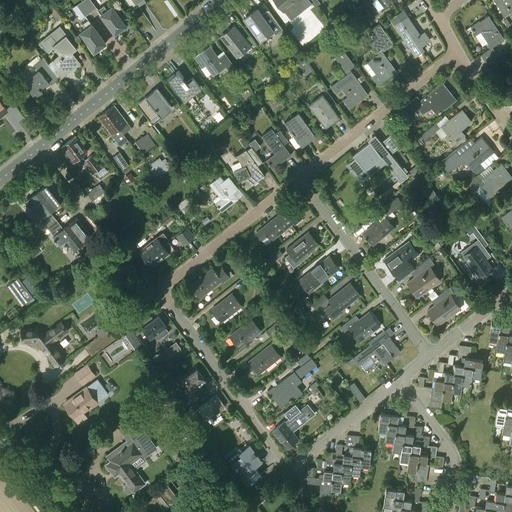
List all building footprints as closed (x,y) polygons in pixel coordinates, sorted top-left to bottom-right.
[(39,14),(43,11),(47,8),(40,0),(32,7),(33,8),(29,12),(28,11),(18,19),(23,25),(33,16),(33,17),(38,13),(39,14)] [(91,12),(82,0),(77,4),(85,16),(91,12)] [(91,0),(82,0),(91,12),(97,7),(91,0)] [(312,3),(309,0),(274,0),(284,11),(285,11),(291,19),(312,3)] [(355,9),(361,4),(357,0),(347,0),(349,1),(348,2),(352,8),(353,7),(355,9)] [(511,0),(494,0),(505,16),(510,13),(511,13),(511,15),(511,14),(511,0)] [(52,4),(47,8),(43,11),(46,15),(51,12),(57,20),(62,17),(52,4)] [(104,5),(97,10),(115,33),(120,30),(121,31),(129,26),(122,16),(120,17),(112,6),(108,10),(104,5)] [(244,17),(260,40),(273,31),(275,34),(282,29),(268,10),(262,15),(257,8),(244,17)] [(481,55),(488,65),(498,57),(492,47),(504,39),(488,15),(471,27),(476,35),(481,31),(491,48),(481,55)] [(407,16),(394,24),(415,55),(423,50),(421,46),(429,40),(424,33),(420,36),(407,16)] [(89,43),(87,45),(94,55),(102,49),(101,47),(106,43),(88,19),(82,24),(85,29),(81,32),(89,43)] [(378,85),(397,71),(380,48),(381,48),(377,41),(387,34),(380,23),(372,28),(376,34),(379,37),(373,41),(371,43),(378,54),(367,61),(368,62),(364,65),(378,85)] [(60,55),(48,64),(53,71),(59,79),(80,63),(68,49),(74,44),(59,26),(40,41),(48,51),(54,46),(60,55)] [(234,26),(221,36),(237,57),(250,46),(234,26)] [(328,26),(320,32),(324,37),(332,31),(328,26)] [(250,36),(246,38),(253,47),(256,45),(250,36)] [(335,57),(347,74),(331,85),(336,93),(342,89),(347,96),(343,99),(349,108),(368,94),(351,71),(350,69),(355,66),(340,45),(333,50),(337,55),(335,57)] [(210,46),(195,57),(202,67),(206,64),(213,74),(226,65),(231,72),(236,68),(225,53),(218,57),(210,46)] [(33,74),(23,82),(36,97),(43,91),(41,89),(49,82),(45,77),(53,71),(48,64),(43,57),(39,60),(37,56),(31,60),(38,69),(33,74)] [(302,58),(298,61),(302,68),(307,64),(302,58)] [(184,76),(179,70),(168,79),(181,95),(187,90),(191,96),(202,87),(193,77),(187,81),(183,76),(184,76)] [(417,96),(403,107),(409,114),(418,107),(422,112),(432,107),(437,114),(444,108),(445,109),(456,100),(442,83),(421,100),(417,96)] [(157,87),(137,103),(153,124),(173,107),(157,87)] [(309,105),(325,127),(339,117),(322,94),(309,105)] [(256,113),(263,109),(259,103),(252,108),(256,113)] [(107,110),(124,133),(132,128),(114,105),(107,110)] [(236,111),(233,107),(227,111),(230,116),(236,111)] [(124,133),(107,110),(98,117),(115,140),(124,133)] [(462,110),(441,126),(446,133),(448,131),(456,141),(464,135),(461,130),(471,121),(462,110)] [(298,112),(284,122),(302,147),(316,137),(298,112)] [(401,125),(393,116),(387,121),(395,130),(401,125)] [(441,128),(436,122),(420,135),(425,141),(441,128)] [(280,129),(275,132),(272,128),(262,135),(275,153),(266,160),(268,162),(268,163),(269,165),(270,164),(273,168),(291,155),(283,144),(288,141),(280,129)] [(148,132),(135,141),(143,153),(163,139),(159,132),(157,133),(152,138),(148,132)] [(381,157),(397,176),(405,171),(391,154),(401,145),(392,134),(381,142),(377,136),(353,155),(365,170),(381,157)] [(77,153),(80,156),(87,151),(76,136),(68,141),(77,153)] [(465,162),(476,175),(484,168),(480,163),(493,152),(481,137),(460,155),(455,150),(440,162),(448,172),(465,162)] [(414,150),(420,146),(415,140),(410,144),(414,150)] [(68,141),(62,146),(74,162),(76,160),(77,161),(84,165),(87,163),(95,173),(96,172),(100,177),(107,171),(104,166),(101,168),(92,155),(85,160),(81,158),(80,156),(77,153),(68,141)] [(262,162),(251,146),(248,142),(243,145),(246,149),(236,156),(243,166),(233,171),(235,174),(236,174),(239,181),(241,181),(242,183),(243,185),(244,185),(246,189),(265,176),(258,165),(262,162)] [(113,156),(122,169),(129,165),(120,152),(113,156)] [(153,167),(149,170),(154,176),(154,177),(163,170),(164,172),(171,167),(165,159),(162,161),(161,158),(152,165),(153,167)] [(49,163),(42,169),(46,174),(53,169),(49,163)] [(476,177),(466,184),(473,193),(481,187),(491,199),(497,195),(495,193),(511,179),(511,177),(501,164),(482,179),(480,182),(476,177)] [(412,176),(416,173),(412,168),(408,172),(412,176)] [(228,178),(223,181),(220,176),(211,183),(223,198),(217,203),(218,205),(217,206),(218,208),(219,207),(222,210),(237,198),(231,191),(236,187),(228,178)] [(56,219),(50,211),(63,201),(48,183),(26,201),(27,203),(26,204),(28,206),(29,205),(32,209),(38,204),(46,214),(40,219),(47,227),(56,219)] [(87,193),(93,200),(105,191),(100,184),(92,189),(88,193),(87,193)] [(436,196),(427,186),(422,190),(430,200),(436,196)] [(398,197),(383,209),(387,215),(397,207),(398,209),(404,204),(398,197)] [(178,205),(183,211),(191,204),(187,198),(178,205)] [(511,209),(502,217),(507,223),(509,221),(511,223),(511,204),(509,207),(511,209)] [(293,209),(287,214),(284,210),(256,233),(261,239),(267,234),(272,240),(293,223),(294,225),(301,219),(293,209)] [(477,227),(488,217),(484,212),(472,221),(477,227)] [(173,218),(169,213),(160,220),(164,225),(173,218)] [(384,215),(363,233),(373,245),(394,227),(384,215)] [(47,227),(54,236),(53,236),(55,238),(54,239),(56,241),(57,240),(60,244),(66,239),(74,249),(91,236),(76,218),(64,228),(56,219),(47,227)] [(177,236),(181,241),(185,237),(188,241),(194,236),(187,228),(177,236)] [(308,232),(287,249),(296,261),(318,244),(308,232)] [(145,258),(167,241),(162,233),(139,250),(145,258)] [(480,240),(484,247),(488,244),(483,237),(480,240)] [(474,246),(463,255),(467,260),(464,262),(478,281),(485,276),(484,274),(489,270),(489,271),(491,270),(490,269),(492,268),(480,252),(485,248),(477,238),(472,242),(474,246)] [(167,241),(145,258),(151,266),(171,251),(174,249),(167,241)] [(409,274),(414,270),(415,269),(406,257),(411,253),(414,257),(418,253),(409,241),(384,259),(394,273),(402,266),(409,274)] [(441,247),(439,243),(437,241),(432,245),(436,250),(441,247)] [(270,264),(283,254),(279,249),(267,259),(270,264)] [(329,256),(299,280),(304,286),(311,281),(315,287),(339,268),(329,256)] [(415,269),(414,270),(418,275),(407,282),(418,297),(440,281),(430,267),(434,264),(429,257),(415,269)] [(222,267),(216,272),(213,268),(191,285),(200,297),(221,280),(223,282),(230,277),(222,267)] [(258,274),(254,269),(244,277),(248,282),(258,274)] [(153,282),(159,276),(155,271),(148,276),(153,282)] [(19,277),(8,285),(23,304),(33,297),(19,277)] [(332,304),(326,309),(334,319),(340,314),(338,312),(360,295),(350,283),(329,300),(332,304)] [(279,300),(291,292),(285,284),(274,292),(279,300)] [(461,308),(450,294),(454,292),(450,287),(435,297),(438,303),(428,310),(438,325),(461,308)] [(212,309),(221,321),(242,305),(232,293),(212,309)] [(324,293),(311,304),(315,309),(328,298),(324,293)] [(299,303),(291,309),(295,315),(303,309),(299,303)] [(369,311),(357,321),(353,316),(340,326),(344,331),(349,327),(359,341),(380,326),(369,311)] [(143,319),(131,327),(139,338),(146,332),(150,338),(157,333),(161,338),(169,332),(165,327),(166,326),(158,315),(147,324),(143,319)] [(507,317),(495,316),(494,322),(506,324),(507,317)] [(494,322),(491,322),(488,340),(497,341),(499,331),(508,333),(510,325),(511,325),(511,318),(507,317),(506,324),(494,322)] [(252,318),(230,336),(239,348),(261,330),(252,318)] [(65,359),(53,342),(69,331),(61,320),(45,331),(44,330),(41,329),(39,328),(37,328),(21,330),(22,342),(37,340),(55,366),(65,359)] [(282,320),(277,324),(280,328),(285,324),(282,320)] [(270,335),(280,328),(277,324),(276,323),(267,331),(270,335)] [(390,327),(385,330),(389,336),(394,332),(390,327)] [(109,328),(84,346),(91,356),(120,336),(118,333),(114,336),(109,328)] [(389,336),(385,330),(368,342),(368,345),(369,347),(352,360),(357,367),(375,354),(385,366),(401,353),(389,336)] [(496,350),(504,351),(506,341),(511,342),(511,333),(508,333),(499,331),(497,341),(496,350)] [(511,342),(506,341),(504,351),(503,360),(511,361),(511,358),(511,342)] [(271,344),(249,361),(259,373),(281,356),(271,344)] [(302,348),(305,352),(311,347),(308,344),(302,348)] [(163,357),(159,352),(154,356),(158,361),(163,357)] [(296,372),(295,371),(275,386),(274,385),(268,390),(281,407),(294,396),(296,398),(303,392),(297,385),(302,381),(300,378),(317,365),(312,357),(311,358),(307,353),(297,361),(301,366),(298,368),(300,370),(296,372)] [(462,357),(460,365),(473,367),(472,377),(481,378),(483,359),(470,358),(463,357),(462,356),(462,357)] [(164,373),(173,366),(169,360),(160,367),(164,373)] [(473,367),(460,365),(455,364),(454,373),(464,374),(462,384),(471,385),(472,377),(473,367)] [(76,373),(83,383),(95,375),(88,365),(76,373)] [(184,377),(190,386),(184,390),(188,396),(182,400),(187,407),(199,396),(198,395),(205,390),(201,385),(206,381),(205,379),(197,368),(184,377)] [(443,371),(443,372),(441,380),(454,382),(452,391),(461,393),(462,384),(464,374),(454,373),(443,371)] [(86,387),(64,403),(79,422),(86,417),(83,412),(97,402),(96,401),(108,393),(98,379),(87,387),(86,387)] [(213,379),(206,385),(209,388),(216,383),(213,379)] [(454,382),(441,380),(435,379),(434,388),(443,390),(443,395),(442,399),(451,400),(452,391),(454,382)] [(348,388),(360,404),(365,400),(353,384),(348,388)] [(207,420),(225,406),(216,395),(210,400),(198,408),(207,420)] [(442,401),(430,399),(429,406),(441,408),(442,401)] [(195,402),(187,408),(191,412),(198,407),(195,402)] [(298,438),(295,434),(296,432),(297,430),(294,428),(313,413),(307,405),(301,410),(296,403),(284,413),(289,419),(285,422),(285,421),(272,431),(286,448),(298,438)] [(505,414),(511,414),(511,406),(498,404),(495,422),(504,424),(505,414)] [(129,441),(108,457),(112,462),(107,466),(113,474),(116,473),(118,476),(121,475),(129,485),(126,486),(125,489),(126,491),(127,494),(130,494),(132,494),(135,493),(138,492),(143,489),(142,489),(147,485),(131,464),(144,455),(146,458),(158,450),(141,427),(147,422),(145,419),(153,413),(148,406),(119,428),(129,441)] [(396,408),(385,406),(384,413),(395,414),(396,408)] [(395,414),(384,413),(381,412),(378,430),(387,432),(388,422),(398,424),(399,415),(406,416),(407,409),(396,408),(395,414)] [(511,414),(505,414),(504,424),(502,432),(511,434),(511,426),(511,414)] [(388,422),(387,432),(385,440),(394,442),(395,432),(405,433),(406,425),(398,424),(388,422)] [(402,442),(412,444),(414,435),(405,433),(395,432),(394,442),(392,450),(401,452),(402,442)] [(410,452),(419,453),(421,445),(412,444),(402,442),(401,452),(400,460),(408,462),(410,452)] [(261,461),(257,456),(249,445),(240,452),(242,454),(232,462),(248,483),(260,475),(253,466),(261,461)] [(362,456),(361,466),(370,467),(372,448),(358,447),(353,446),(353,447),(352,455),(362,456)] [(407,470),(416,472),(417,468),(428,470),(429,464),(427,463),(428,455),(419,453),(410,452),(408,462),(407,470)] [(352,464),(351,473),(360,474),(361,466),(362,456),(352,455),(343,454),(342,463),(352,464)] [(343,472),(342,481),(350,482),(351,473),(352,464),(342,463),(334,462),(333,471),(343,472)] [(416,472),(415,474),(427,476),(428,470),(417,468),(416,472)] [(319,475),(319,478),(321,478),(320,484),(332,486),(331,489),(332,489),(340,490),(342,481),(343,472),(333,471),(324,470),(324,474),(321,473),(319,475)] [(426,482),(427,476),(415,474),(414,480),(426,482)] [(136,510),(137,511),(167,511),(164,507),(178,497),(166,483),(153,493),(154,495),(136,510)] [(394,497),(403,499),(404,490),(386,487),(383,506),(392,507),(394,497)] [(505,502),(503,511),(508,511),(511,511),(511,494),(505,493),(494,491),(489,490),(488,495),(485,494),(486,490),(481,489),(479,497),(487,499),(505,502)] [(262,501),(258,496),(253,500),(258,505),(262,501)] [(412,500),(403,499),(394,497),(392,507),(391,511),(399,511),(400,507),(410,509),(412,500)] [(495,509),(494,511),(503,511),(505,502),(487,499),(485,507),(495,509)]
